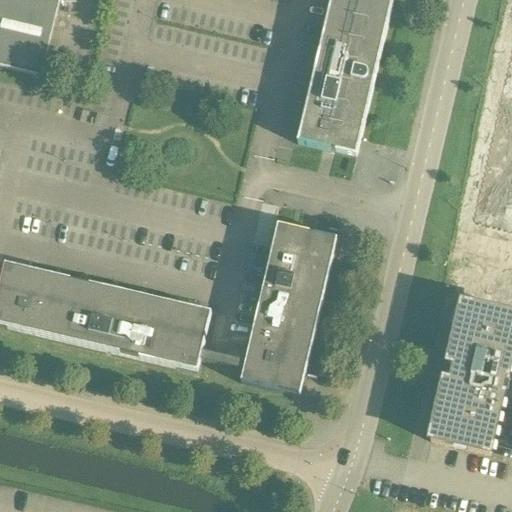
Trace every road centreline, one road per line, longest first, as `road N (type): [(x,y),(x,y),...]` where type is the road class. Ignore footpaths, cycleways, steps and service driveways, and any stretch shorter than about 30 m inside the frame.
road 1 (unclassified): [(347,466),(470,0)]
road 2 (residential): [(347,466),(0,388)]
